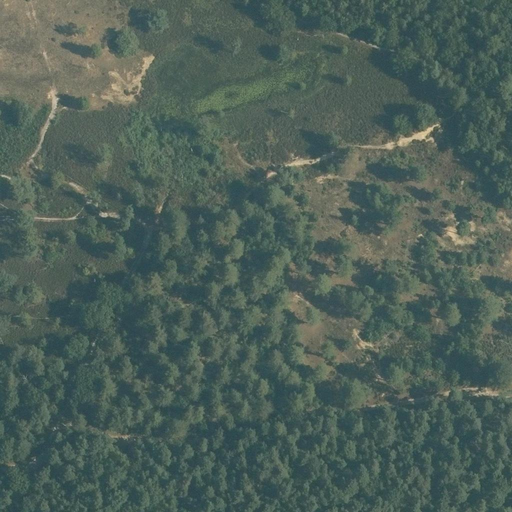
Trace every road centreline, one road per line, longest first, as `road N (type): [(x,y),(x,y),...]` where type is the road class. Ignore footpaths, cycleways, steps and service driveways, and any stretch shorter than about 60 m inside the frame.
road 1 (track): [(119,446),(511,394)]
road 2 (track): [(264,0),(511,93)]
